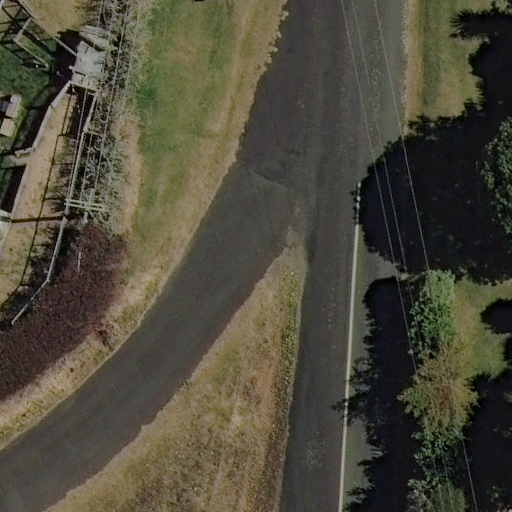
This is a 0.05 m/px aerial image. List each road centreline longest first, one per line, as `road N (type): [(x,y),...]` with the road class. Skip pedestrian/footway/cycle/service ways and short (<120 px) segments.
road 1 (unclassified): [(0,492),(82,433),(189,324),(263,206),(362,15)]
road 2 (unclassified): [(362,15),(336,511)]
